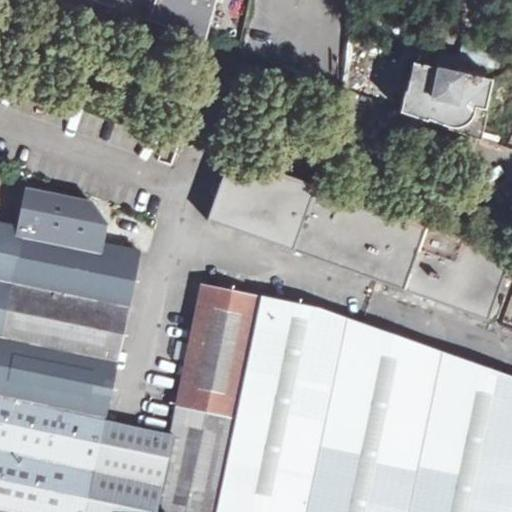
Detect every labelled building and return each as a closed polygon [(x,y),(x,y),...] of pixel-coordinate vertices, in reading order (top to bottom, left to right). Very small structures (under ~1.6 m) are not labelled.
[(215,0),(153,0),(144,26),(203,45),(215,0)] [(480,138),(493,78),(413,62),(403,111),(480,138)] [(231,156),(208,220),(376,280),(488,320),(511,256),(231,156)] [(20,229),(100,245),(105,223),(92,204),(28,189),(20,229)] [(85,511),(102,423),(138,253),(20,229),(0,223),(0,511),(85,511)] [(157,511),(214,511),(251,330),(249,330),(256,297),(204,286),(172,438),(157,511)] [(256,297),(249,330),(251,330),(214,511),(511,511),(511,509),(511,376),(361,324),(324,311),(256,297)] [(102,423),(85,511),(157,511),(172,438),(102,423)]
